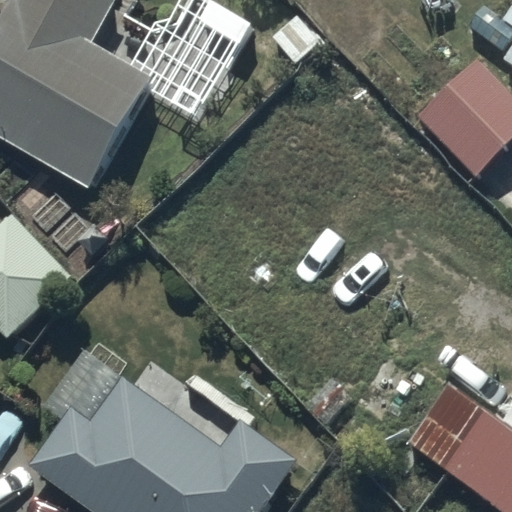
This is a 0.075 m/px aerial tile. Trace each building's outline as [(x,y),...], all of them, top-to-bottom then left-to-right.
[(0,148),(95,205),(159,96),(99,61),(125,16),(96,0),(27,0),(0,47),(0,148)] [(511,17),(505,28),(486,14),(468,38),(504,64),(501,67),(511,75),(511,17)] [(511,103),(482,72),(420,132),(477,191),(511,156),(511,103)] [(0,339),(13,353),(79,291),(18,228),(0,245),(0,339)] [(48,421),(67,435),(34,480),(77,511),(278,511),(305,476),(248,435),(228,462),(130,390),(129,392),(117,384),(124,374),(97,355),(48,421)] [(511,511),(511,446),(451,402),(410,459),(481,511),(511,511)]
